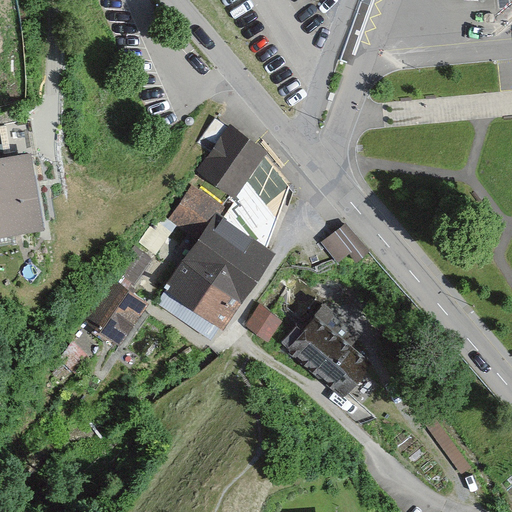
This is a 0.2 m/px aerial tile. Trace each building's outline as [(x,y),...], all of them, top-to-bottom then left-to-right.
[(277,151),(238,124),(205,171),(244,198),(277,151)] [(49,152),(0,159),(0,239),(62,229),(49,152)] [(220,202),(196,185),(173,217),(198,234),(220,202)] [(284,245),(220,202),(198,234),(162,281),(225,331),(284,245)] [(370,249),(344,221),(320,243),(346,272),(370,249)] [(122,261),(139,273),(156,248),(139,237),(122,261)] [(154,305),(120,275),(85,314),(116,346),(154,305)] [(364,326),(327,300),(291,352),(357,398),(380,366),(350,345),(364,326)] [(244,322),(261,337),(273,322),(256,308),(244,322)]
